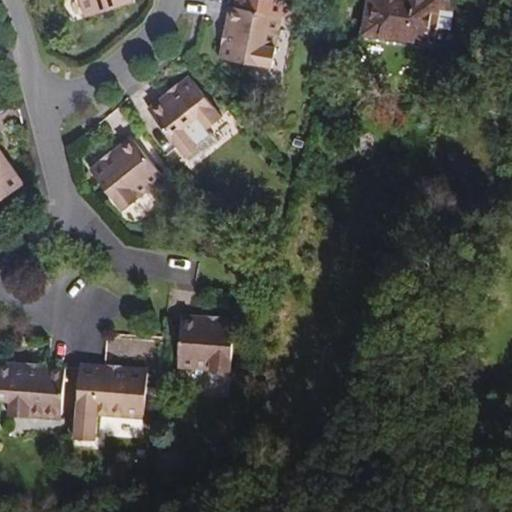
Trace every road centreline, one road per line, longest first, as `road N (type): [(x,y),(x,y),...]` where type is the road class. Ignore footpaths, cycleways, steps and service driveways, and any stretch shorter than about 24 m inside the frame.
road 1 (residential): [(44,119),(163,28),(173,0)]
road 2 (residential): [(67,209),(108,249),(186,269)]
road 3 (residential): [(7,0),(44,119)]
